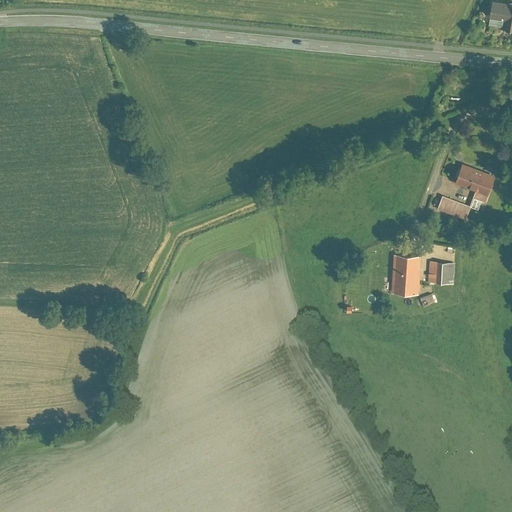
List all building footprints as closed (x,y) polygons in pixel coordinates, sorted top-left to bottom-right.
[(511,2),(490,1),(488,21),(511,23),(511,2)] [(486,203),(489,196),(490,196),(499,173),(464,160),(455,183),(477,192),(474,199),(486,203)] [(447,195),(440,212),(468,222),(474,205),(447,195)] [(396,256),(396,294),(422,293),(421,256),(396,256)] [(434,262),(435,284),(456,283),(455,262),(434,262)]
